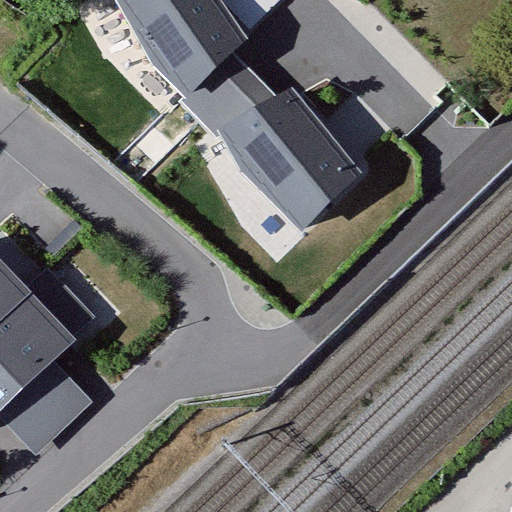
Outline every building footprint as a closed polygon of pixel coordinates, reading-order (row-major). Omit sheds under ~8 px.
[(243,31),(221,0),(122,0),(154,60),(191,90),(230,46),(243,31)] [(238,0),(247,10),(257,0),(238,0)] [(278,96),(230,46),(191,90),(186,99),(217,131),(223,122),(278,96)] [(278,96),(223,122),(245,171),(306,220),(362,171),(295,88),(278,96)] [(0,317),(28,293),(0,262),(0,317)] [(28,293),(0,317),(0,415),(53,368),(77,347),(28,293)] [(53,368),(0,415),(0,420),(33,454),(87,402),(53,368)]
